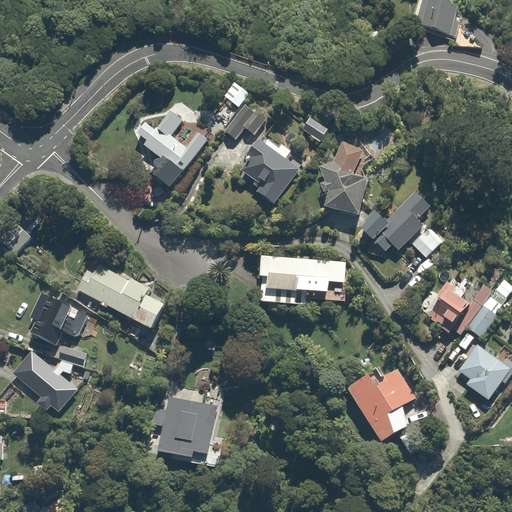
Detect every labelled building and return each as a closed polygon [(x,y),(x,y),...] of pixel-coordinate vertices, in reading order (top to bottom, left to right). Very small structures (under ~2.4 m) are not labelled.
[(466,8),(442,0),(425,0),(416,28),(453,39),(451,46),(479,48),(481,31),(460,28),(466,8)] [(238,108),(222,129),(238,141),(246,130),(254,136),(265,121),(242,104),(249,94),(241,88),(230,102),(238,108)] [(151,172),(174,188),(210,139),(199,131),(189,144),(174,134),(184,120),(172,111),(158,130),(148,123),(139,134),(148,141),(144,147),(161,159),(151,172)] [(277,207),(305,165),(292,155),(289,159),(282,154),(285,149),(269,139),(268,140),(261,136),(246,159),(250,161),(243,172),(258,182),(260,179),(265,182),(257,194),(277,207)] [(366,149),(344,142),(337,159),(319,167),(325,182),(319,184),(324,196),(330,198),(328,206),(361,216),(364,203),(367,204),(374,178),(358,173),(366,149)] [(377,210),(362,226),(375,240),(378,237),(387,245),(391,241),(403,252),(425,227),(418,220),(431,207),(415,191),(388,220),(377,210)] [(15,223),(0,238),(0,240),(16,256),(32,239),(15,223)] [(348,262),(262,255),(260,301),(308,304),(308,300),(345,303),(346,290),(331,288),(331,284),(346,285),(348,262)] [(84,280),(77,289),(101,303),(100,305),(108,310),(110,306),(153,330),(166,306),(161,303),(163,298),(150,291),(152,288),(117,269),(114,273),(99,265),(97,268),(89,264),(85,271),(79,268),(75,276),(84,280)] [(447,281),(424,312),(450,334),(454,330),(460,335),(465,328),(482,341),(502,315),(497,312),(502,305),(498,302),(502,296),(506,299),(511,290),(511,287),(502,280),(492,292),(484,286),(471,304),(459,295),(461,292),(447,281)] [(90,315),(42,293),(30,320),(37,323),(31,336),(60,348),(66,333),(80,339),(90,315)] [(500,357),(472,336),(463,348),(472,354),(460,371),(472,379),(468,385),(488,400),(510,368),(498,360),(500,357)] [(61,361),(63,362),(61,370),(72,373),(74,365),(84,367),(87,353),(64,348),(61,361)] [(49,413),(54,407),(60,413),(79,391),(33,351),(14,373),(42,398),(38,403),(49,413)] [(377,369),(347,386),(383,443),(409,427),(404,409),(421,397),(403,366),(383,378),(377,369)] [(220,406),(170,398),(167,410),(153,408),(150,425),(163,427),(159,452),(188,457),(187,462),(210,465),(220,406)] [(48,465),(33,466),(34,475),(49,473),(48,465)] [(40,511),(33,503),(20,511),(40,511)]
